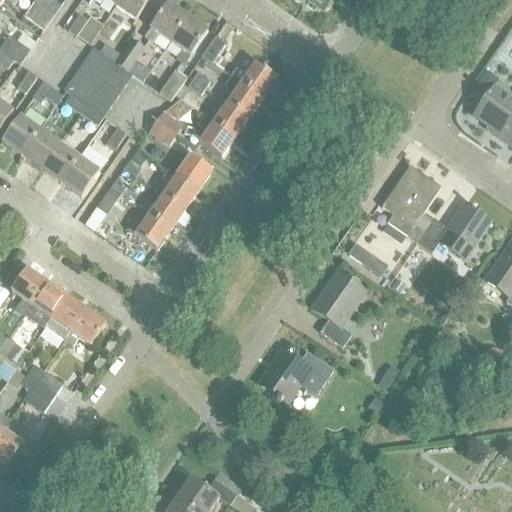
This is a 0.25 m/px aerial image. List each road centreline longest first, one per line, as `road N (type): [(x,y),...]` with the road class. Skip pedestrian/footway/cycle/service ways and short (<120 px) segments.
road 1 (residential): [(230,382),(401,140),(422,129)]
road 2 (residential): [(164,304),(330,70)]
road 3 (residential): [(25,506),(149,328)]
road 4 (residential): [(43,220),(36,254),(149,328)]
road 5 (residential): [(422,129),(470,44),(464,26),(428,0)]
road 6 (residential): [(164,304),(43,220)]
road 7 (residential): [(330,70),(229,0)]
